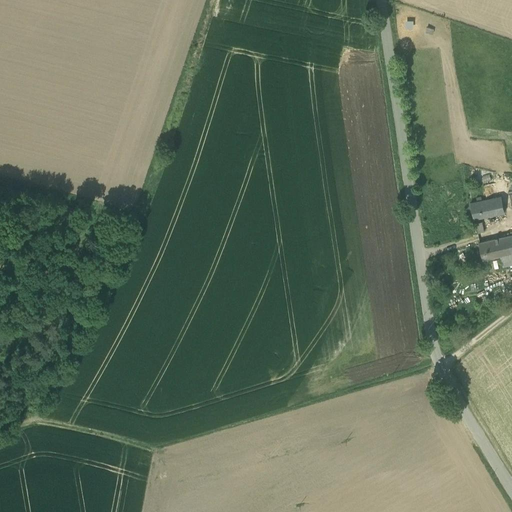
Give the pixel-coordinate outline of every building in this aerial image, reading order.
[(403,20),(403,28),(411,28),(411,19),(403,20)] [(500,196),(470,203),(473,219),(504,212),(500,196)] [(481,222),(474,224),(476,233),(484,231),(481,222)] [(511,234),(492,239),(496,257),(500,256),(502,267),(510,265),(507,255),(511,253),(511,234)] [(492,239),(478,242),(482,260),(496,257),(492,239)]
